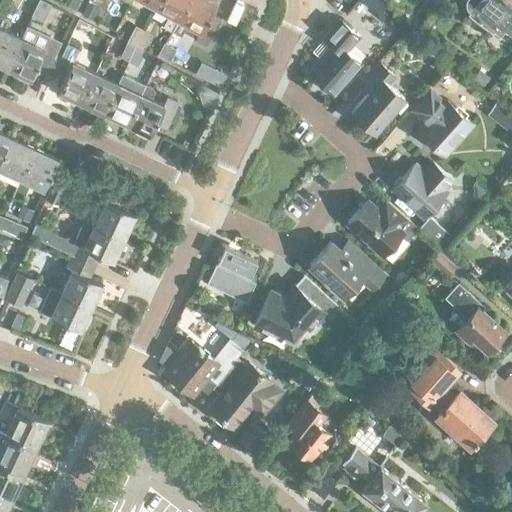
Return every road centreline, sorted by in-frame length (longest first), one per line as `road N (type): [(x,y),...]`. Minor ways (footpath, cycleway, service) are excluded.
road 1 (residential): [(205,209),(279,244),(296,241),(358,173),(358,152),(266,78)]
road 2 (residential): [(212,196),(94,137),(69,135),(0,103)]
road 3 (residential): [(288,511),(160,408),(121,388)]
road 4 (residential): [(121,388),(205,209)]
road 5 (residential): [(64,511),(121,388)]
road 6 (residential): [(212,196),(266,78)]
road 7 (residential): [(121,388),(0,344)]
